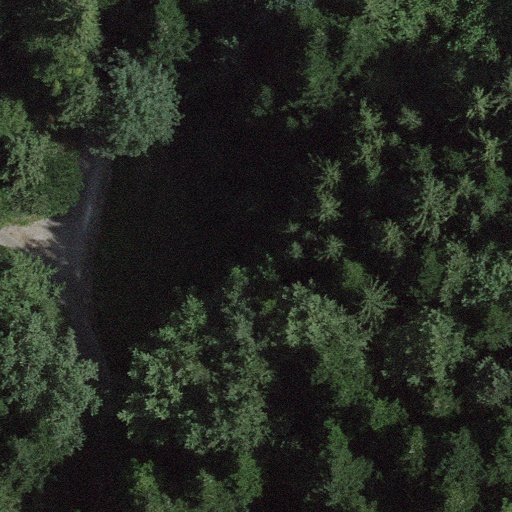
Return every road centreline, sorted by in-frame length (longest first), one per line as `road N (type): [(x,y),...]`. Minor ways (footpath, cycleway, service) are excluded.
road 1 (track): [(123,0),(52,294)]
road 2 (track): [(52,294),(97,371),(108,419),(110,511)]
